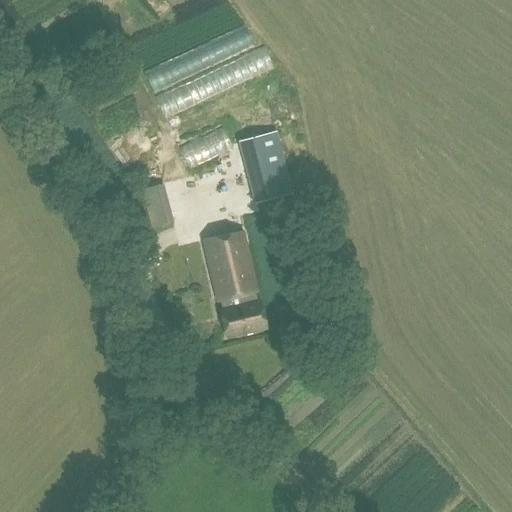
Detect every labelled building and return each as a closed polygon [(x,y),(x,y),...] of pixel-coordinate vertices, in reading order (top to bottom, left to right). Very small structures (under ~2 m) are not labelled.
[(249,27),(193,58),(202,74),(258,43),(249,27)] [(178,130),(186,146),(289,94),(281,78),(178,130)] [(238,141),(254,203),(293,193),(276,131),(238,141)] [(228,133),(190,154),(199,171),(238,149),(228,133)] [(150,226),(172,221),(164,185),(140,189),(150,226)] [(255,302),(253,293),(255,292),(242,231),(203,240),(216,301),(219,300),(221,310),(218,310),(224,337),(263,328),(257,301),(255,302)]
